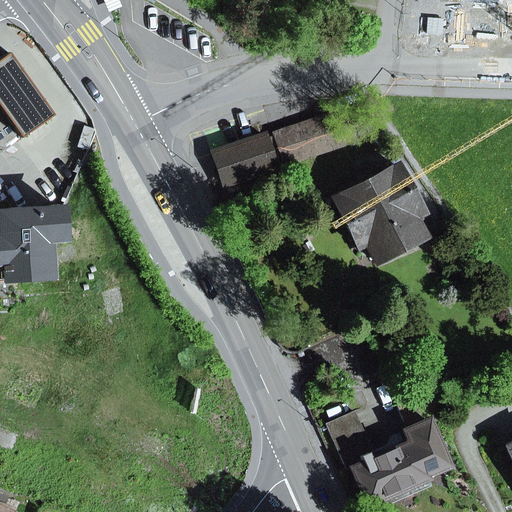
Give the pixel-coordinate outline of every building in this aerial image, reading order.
[(44,114),(1,57),(0,57),(0,113),(16,134),(44,114)] [(283,165),(343,144),(333,115),(303,124),(273,136),(282,162),(283,165)] [(275,167),(274,165),(282,162),(273,136),(265,138),(264,136),(212,154),(222,185),(275,167)] [(364,182),(399,250),(423,237),(413,218),(421,214),(395,166),(364,182)] [(365,243),(374,263),(399,250),(364,182),(332,199),(357,247),(365,243)] [(0,278),(48,277),(47,239),(62,239),(62,210),(0,211),(0,278)] [(325,424),(339,455),(368,443),(354,412),(325,424)] [(425,476),(447,467),(427,421),(403,431),(408,443),(375,457),(369,460),(366,454),(358,457),(361,464),(350,468),(366,505),(383,498),(391,501),(395,493),(397,492),(406,495),(409,487),(411,485),(420,489),(423,480),(426,479),(425,476)] [(368,443),(339,455),(346,470),(350,468),(361,464),(358,457),(366,454),(369,460),(375,457),(368,443)] [(366,505),(369,511),(370,511),(429,487),(426,479),(423,480),(420,489),(411,485),(409,487),(406,495),(397,492),(395,493),(391,501),(383,498),(366,505)]
